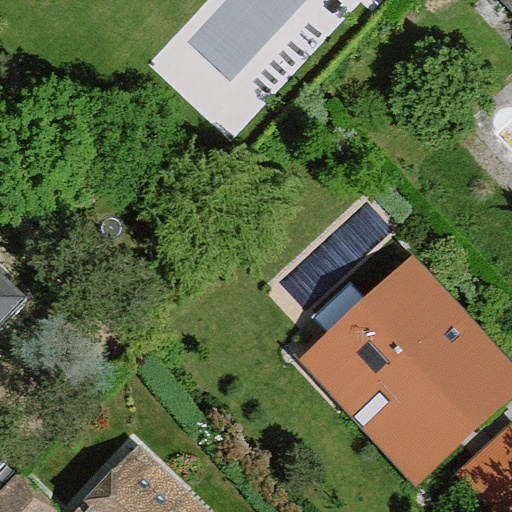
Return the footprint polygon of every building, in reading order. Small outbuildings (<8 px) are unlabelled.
[(511,0),(494,0),(511,20),(511,0)] [(511,362),(414,255),(300,359),(415,484),(511,395),(511,362)] [(0,272),(0,327),(28,298),(0,272)] [(511,511),(511,420),(464,467),(509,511),(511,511)] [(0,433),(0,467),(17,449),(0,433)] [(214,511),(139,445),(78,511),(214,511)] [(25,474),(0,498),(0,511),(57,511),(60,509),(25,474)]
